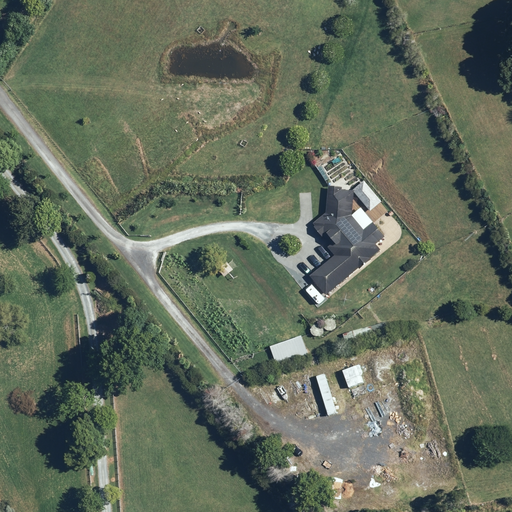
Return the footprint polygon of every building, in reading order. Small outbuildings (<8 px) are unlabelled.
[(379,246),(389,238),(377,224),(368,232),(355,218),(357,192),(345,191),(345,188),(332,187),(330,214),(317,225),(320,227),(319,228),(335,246),(332,249),(339,257),(315,278),(331,297),(384,251),(379,246)] [(398,315),(384,320),(387,329),(401,324),(398,315)] [(308,357),(301,336),(268,347),(275,368),(308,357)] [(360,365),(340,372),(346,389),(366,383),(360,365)] [(197,397),(202,403),(205,407),(221,395),(217,391),(216,389),(212,385),(197,397)] [(344,511),(335,500),(321,511),(344,511)]
